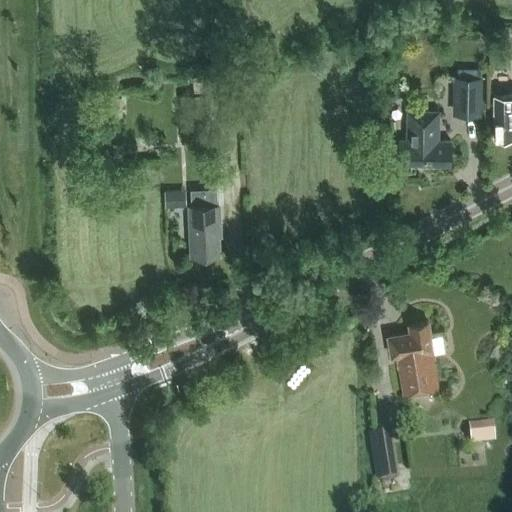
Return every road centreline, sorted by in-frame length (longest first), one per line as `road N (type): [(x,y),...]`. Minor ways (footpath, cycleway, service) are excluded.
road 1 (tertiary): [(114,377),(281,308),(511,185)]
road 2 (unclassified): [(123,511),(114,377)]
